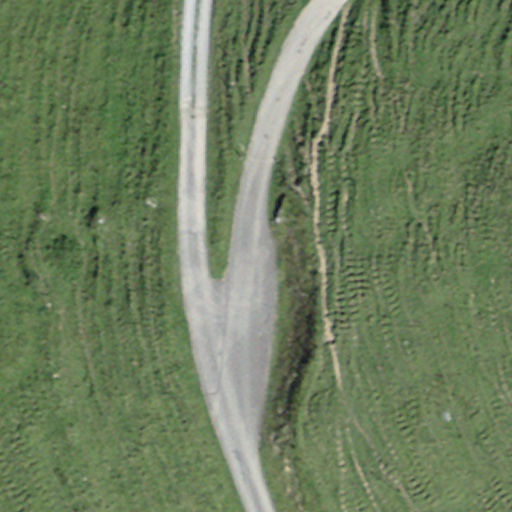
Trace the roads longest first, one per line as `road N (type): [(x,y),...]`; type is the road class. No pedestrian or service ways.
road 1 (unclassified): [(338,0),(310,32),(257,173),(226,387),(264,511)]
road 2 (track): [(198,0),(187,184),(195,313),(226,387)]
